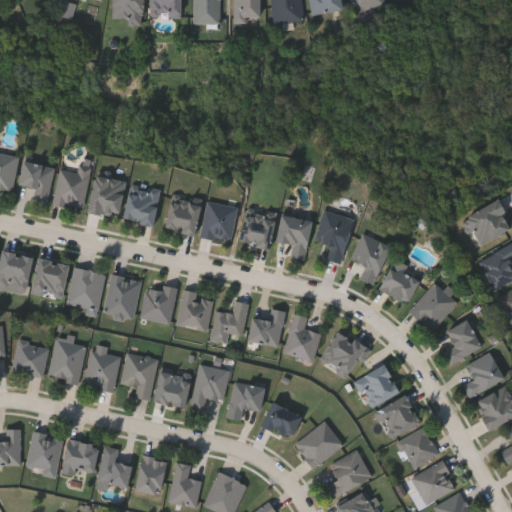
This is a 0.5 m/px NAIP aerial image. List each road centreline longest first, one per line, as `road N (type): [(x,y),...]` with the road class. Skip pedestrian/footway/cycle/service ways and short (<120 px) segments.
road 1 (residential): [(504,511),(419,365),(372,315),(328,290),(0,222)]
road 2 (residential): [(0,399),(228,443),(269,462),(307,511)]
